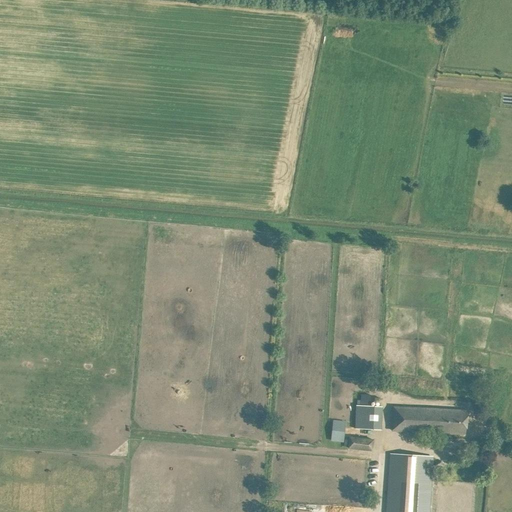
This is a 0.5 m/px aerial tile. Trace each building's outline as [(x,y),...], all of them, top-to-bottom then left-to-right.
[(369,407),(370,395),(361,394),(360,407),(358,406),(356,430),(382,431),(383,408),(369,407)] [(467,411),(450,409),(394,407),(392,430),(455,433),(465,434),(467,411)] [(333,421),(331,441),(343,442),(345,422),(333,421)] [(373,439),(350,437),(349,449),(372,451),(373,439)] [(437,473),(433,473),(434,457),(391,455),(387,511),(430,511),(433,477),(437,477),(437,473)] [(370,461),(368,497),(376,498),(378,461),(370,461)]
